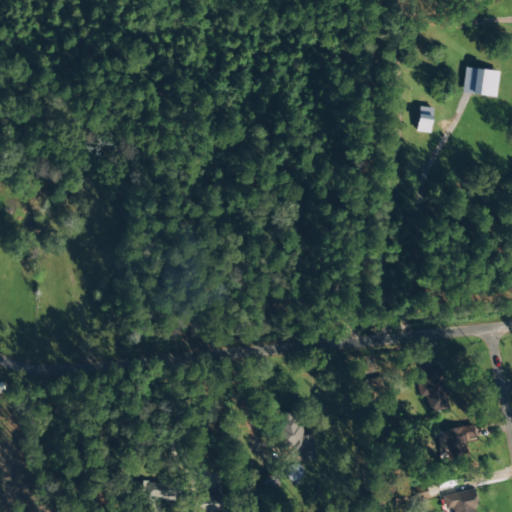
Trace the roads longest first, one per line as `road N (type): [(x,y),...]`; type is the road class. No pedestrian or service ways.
road 1 (residential): [(0,358),(511,325)]
road 2 (residential): [(322,333),(336,0)]
road 3 (residential): [(60,511),(16,361)]
